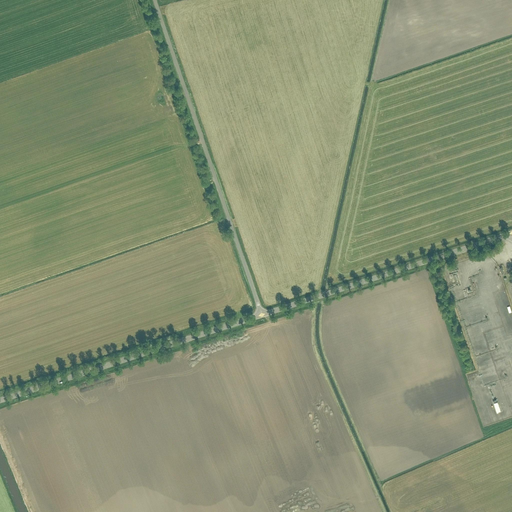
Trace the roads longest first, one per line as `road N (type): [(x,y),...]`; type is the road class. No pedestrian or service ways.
road 1 (unclassified): [(261,315),(152,0)]
road 2 (tertiary): [(0,399),(261,315)]
road 3 (tertiary): [(261,315),(511,233)]
